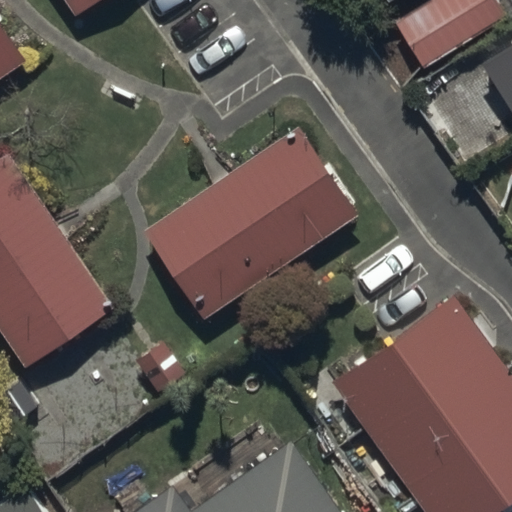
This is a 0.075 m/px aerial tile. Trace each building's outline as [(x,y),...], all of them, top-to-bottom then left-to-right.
[(64,0),(78,20),(108,0),(64,0)] [(509,19),(497,0),(428,0),(395,20),(424,69),(509,19)] [(0,83),(28,64),(0,23),(0,83)] [(511,46),(484,65),(511,108),(511,46)] [(454,68),(414,95),(465,169),(504,143),(454,68)] [(300,132),(148,233),(206,321),(358,220),(300,132)] [(12,157),(0,164),(0,329),(29,371),(117,311),(12,157)] [(511,371),(460,298),(335,386),(424,511),(500,511),(511,504),(511,371)] [(339,511),(292,445),(196,511),(191,511),(175,487),(139,511),(339,511)] [(44,511),(29,489),(0,507),(0,511),(44,511)]
